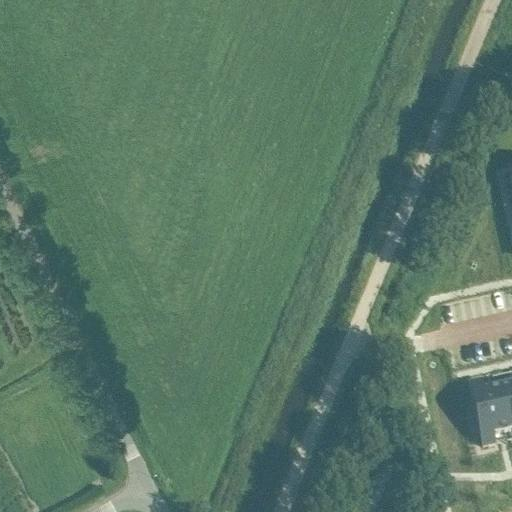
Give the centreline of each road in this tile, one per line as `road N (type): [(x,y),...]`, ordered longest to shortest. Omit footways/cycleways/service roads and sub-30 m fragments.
road 1 (unclassified): [(492,0),(353,336)]
road 2 (unclassified): [(145,489),(0,186)]
road 3 (unclassified): [(353,336),(282,511)]
road 4 (residential): [(353,336),(413,345),(511,320)]
